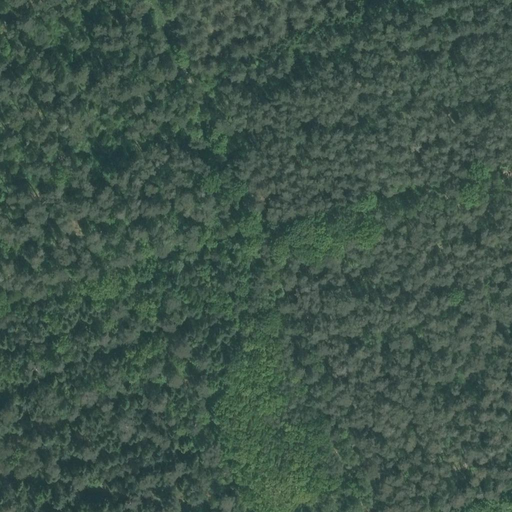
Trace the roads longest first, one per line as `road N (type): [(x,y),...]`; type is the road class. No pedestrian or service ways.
road 1 (unknown): [(165,0),(256,219),(0,288)]
road 2 (unknown): [(256,219),(511,148)]
